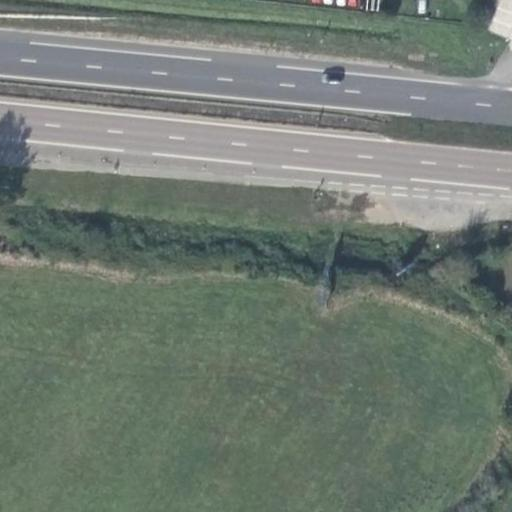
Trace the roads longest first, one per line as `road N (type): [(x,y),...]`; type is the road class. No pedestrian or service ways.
road 1 (primary): [(511,107),(0,55)]
road 2 (primary): [(0,118),(511,169)]
